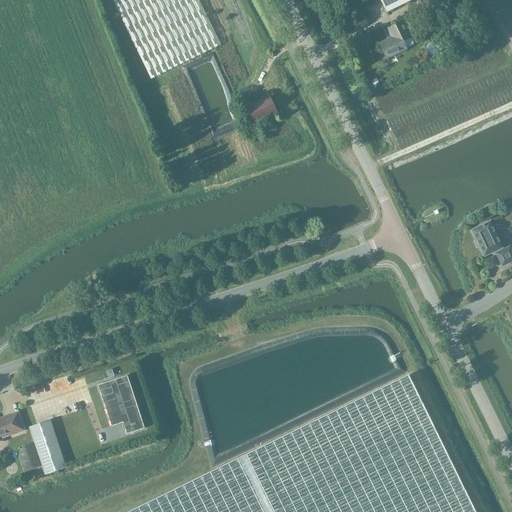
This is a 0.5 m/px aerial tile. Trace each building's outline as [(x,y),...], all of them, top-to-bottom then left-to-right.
[(112,0),(151,80),(221,45),(198,0),(112,0)] [(380,0),(387,12),(411,0),(380,0)] [(388,28),(393,37),(379,44),(386,58),(407,48),(403,41),(411,38),(403,21),(388,28)] [(255,123),(277,112),(269,96),(247,107),(255,123)] [(490,222),(473,230),(485,255),(497,250),(498,253),(502,251),(500,248),(502,248),(500,244),(503,243),(499,235),(496,236),(490,222)] [(498,253),(496,254),(502,266),(511,261),(511,252),(510,247),(502,251),(498,253)] [(127,375),(97,385),(111,425),(123,421),(127,433),(144,427),(127,375)] [(475,511),(409,376),(130,511),(475,511)] [(87,394),(93,391),(89,382),(83,384),(87,394)] [(0,441),(1,441),(0,437),(23,430),(17,413),(0,419),(1,423),(0,423),(0,441)] [(66,468),(50,420),(29,427),(45,475),(66,468)]
